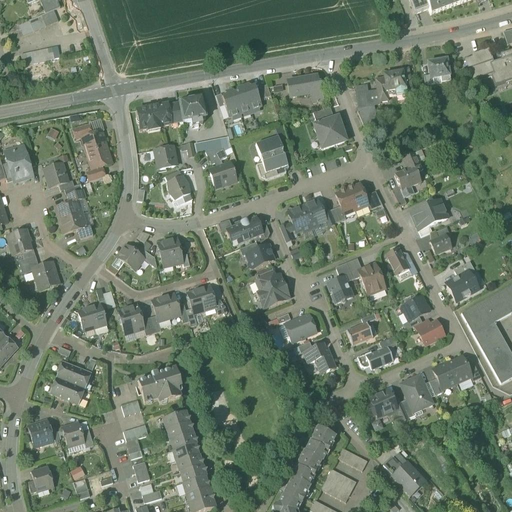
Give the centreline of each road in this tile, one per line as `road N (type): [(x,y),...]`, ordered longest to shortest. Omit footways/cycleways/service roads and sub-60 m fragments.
road 1 (residential): [(262,202),(299,291),(316,299),(353,392)]
road 2 (tertiary): [(113,92),(325,55)]
road 3 (residential): [(368,166),(465,345)]
road 4 (tertiary): [(325,55),(511,18)]
road 5 (residential): [(19,398),(48,331),(91,270)]
road 6 (residential): [(91,270),(137,300),(215,274)]
road 7 (residential): [(123,220),(128,165),(113,92)]
road 8 (residential): [(64,511),(124,494),(105,433)]
road 9 (residential): [(353,392),(465,345)]
